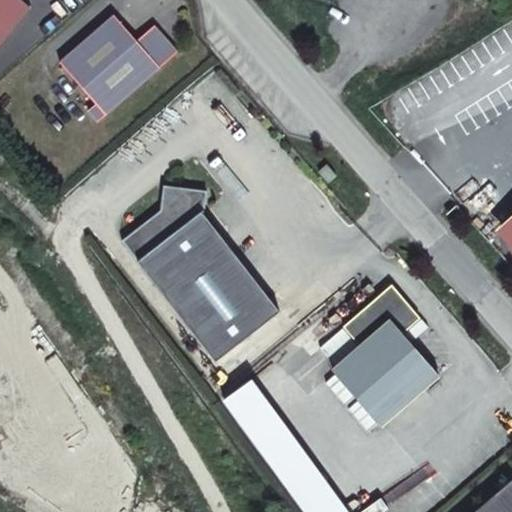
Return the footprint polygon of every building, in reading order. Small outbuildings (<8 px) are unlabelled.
[(0,0),(0,35),(29,2),(27,0),(0,0)] [(161,32),(147,30),(136,39),(116,15),(59,61),(95,103),(87,109),(97,121),(129,94),(179,51),(161,32)] [(154,24),(147,30),(161,32),(154,24)] [(336,170),(326,159),(316,168),(326,178),(336,170)] [(210,189),(166,181),(161,210),(123,241),(218,359),(280,308),(203,210),(207,207),(210,189)] [(394,299),(405,298),(390,280),(383,285),(394,299)] [(419,314),(405,298),(394,299),(383,285),(341,322),(359,341),(332,365),(381,422),(438,372),(401,330),(419,314)] [(353,511),(252,377),(224,398),(309,511),(353,511)] [(511,511),(511,481),(475,511),(511,511)]
